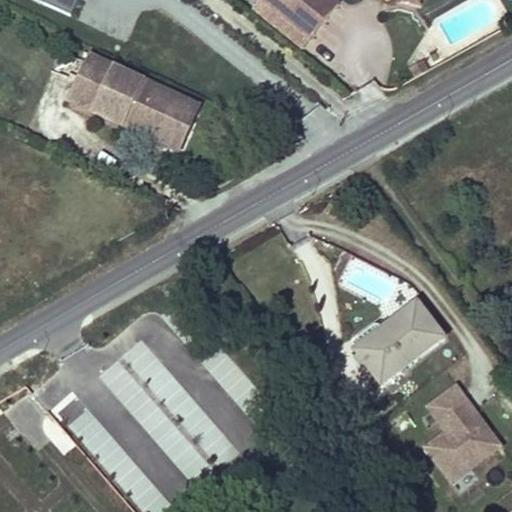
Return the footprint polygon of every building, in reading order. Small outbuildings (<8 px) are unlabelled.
[(33,0),(69,16),(75,0),(33,0)] [(329,0),(261,0),(253,10),(272,26),(281,15),(312,40),(339,8),(329,0)] [(312,40),(281,15),(272,26),(303,51),(312,40)] [(204,108),(91,56),(69,104),(183,156),(204,108)] [(431,72),(425,62),(413,69),(419,79),(431,72)] [(417,306),(356,351),(383,385),(444,340),(417,306)] [(455,488),(478,471),(505,451),(456,385),(429,405),(451,434),(428,451),(455,488)]
